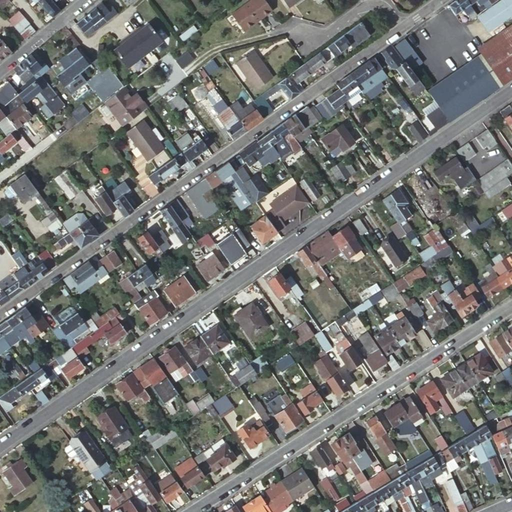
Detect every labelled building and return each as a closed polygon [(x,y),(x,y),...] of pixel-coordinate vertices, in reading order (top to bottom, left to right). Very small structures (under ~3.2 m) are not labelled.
[(8,0),(0,0),(0,8),(1,10),(10,2),(8,0)] [(46,22),(60,10),(50,0),(39,0),(39,1),(38,1),(46,11),(40,16),(46,22)] [(243,30),(270,10),(262,0),(249,0),(231,14),(243,30)] [(467,0),(453,0),(448,4),(455,14),(463,9),(471,19),(478,14),(477,12),(475,10),(470,4),(467,0)] [(511,14),(511,0),(501,0),(479,16),(490,31),(511,14)] [(101,2),(85,15),(97,29),(111,18),(117,13),(111,6),(106,9),(101,2)] [(20,22),(24,18),(18,11),(9,19),(8,20),(11,23),(19,33),(26,27),(20,22)] [(85,15),(74,23),(87,37),(97,29),(85,15)] [(354,26),(327,46),(334,56),(338,54),(357,40),(362,36),(364,39),(376,30),(367,17),(354,26)] [(25,39),(35,31),(24,18),(20,22),(26,27),(19,33),(25,39)] [(162,39),(148,22),(137,31),(136,29),(130,34),(145,53),(162,39)] [(511,25),(478,49),(484,57),(502,84),(511,77),(511,25)] [(71,33),(65,38),(74,48),(75,47),(79,43),(71,33)] [(145,53),(130,34),(123,39),(125,41),(114,49),(128,67),(145,53)] [(0,60),(10,52),(0,39),(0,60)] [(418,79),(405,61),(392,44),(383,51),(387,56),(386,61),(391,68),(395,68),(415,95),(424,89),(422,86),(417,80),(418,79)] [(327,46),(304,63),(287,76),(299,92),(302,90),(297,82),(323,63),(324,64),(334,56),(327,46)] [(75,47),(74,48),(59,60),(65,68),(55,75),(64,86),(74,78),(72,77),(89,63),(75,47)] [(254,90),(271,78),(252,51),(235,63),(254,90)] [(30,54),(21,61),(36,79),(41,75),(49,68),(44,62),(40,66),(30,54)] [(427,90),(428,92),(435,102),(438,107),(449,121),(502,84),(484,57),(480,60),(477,55),(427,90)] [(387,76),(374,57),(351,74),(361,89),(363,92),(387,76)] [(14,91),(17,94),(19,92),(34,80),(36,79),(21,61),(13,68),(15,72),(25,83),(14,91)] [(361,89),(351,74),(337,84),(340,88),(315,105),(326,119),(344,107),(341,102),(347,98),(348,98),(359,90),(361,89)] [(41,75),(36,79),(34,80),(40,88),(35,92),(44,103),(40,106),(48,116),(64,103),(48,84),(41,75)] [(287,76),(253,101),(260,111),(268,105),(264,100),(278,90),(279,90),(282,88),(290,99),(299,92),(287,76)] [(5,80),(0,84),(0,107),(17,94),(14,91),(5,80)] [(19,92),(26,100),(35,92),(40,88),(34,80),(19,92)] [(123,86),(104,101),(117,118),(119,117),(124,124),(137,114),(142,111),(147,107),(141,100),(136,92),(131,96),(123,86)] [(286,102),(290,99),(282,88),(279,90),(278,90),(286,102)] [(213,90),(210,92),(217,103),(221,100),(213,90)] [(210,92),(207,96),(213,105),(217,103),(210,92)] [(186,104),(177,93),(166,101),(174,112),(186,104)] [(217,103),(213,105),(219,114),(219,115),(226,125),(229,129),(226,131),(233,139),(246,130),(234,113),(228,106),(223,98),(221,100),(217,103)] [(228,106),(234,113),(241,108),(236,100),(228,106)] [(423,110),(426,115),(438,107),(435,102),(423,110)] [(7,116),(16,128),(32,115),(23,103),(7,116)] [(234,113),(246,130),(262,119),(255,109),(254,111),(248,103),(241,108),(234,113)] [(74,116),(78,122),(78,121),(89,113),(82,104),(71,113),(74,116)] [(511,109),(508,104),(499,111),(511,129),(511,109)] [(268,105),(260,111),(265,117),(272,112),(268,105)] [(306,105),(294,113),(304,127),(302,129),(303,130),(308,126),(317,120),(309,109),(306,105)] [(313,105),(309,109),(317,120),(322,117),(313,105)] [(425,116),(435,130),(449,121),(438,107),(426,115),(425,116)] [(0,126),(7,136),(16,128),(7,116),(0,108),(0,126)] [(294,113),(282,122),(292,136),(293,135),(298,141),(307,135),(303,130),(302,129),(304,127),(294,113)] [(219,115),(215,119),(221,128),(226,125),(219,115)] [(349,119),(341,124),(354,142),(361,136),(349,119)] [(147,159),(163,148),(143,120),(127,131),(147,159)] [(428,135),(418,120),(408,127),(418,142),(428,135)] [(292,136),(282,122),(269,131),(273,137),(277,142),(277,147),(284,141),(293,154),(302,148),(298,141),(293,135),(292,136)] [(354,142),(341,124),(321,138),(326,145),(325,146),(328,150),(329,149),(338,143),(339,145),(342,143),(345,148),(354,142)] [(308,126),(303,130),(307,135),(310,133),(312,131),(308,126)] [(24,152),(33,149),(16,128),(7,136),(0,141),(0,154),(16,142),(24,152)] [(495,140),(487,128),(479,134),(487,145),(495,140)] [(273,137),(269,131),(256,140),(240,152),(250,165),(256,161),(254,158),(264,151),(270,159),(276,155),(272,150),(274,149),(272,145),(277,142),(273,137)] [(181,151),(180,152),(192,168),(195,166),(190,160),(206,148),(199,138),(198,139),(193,133),(189,136),(187,133),(175,142),(181,151)] [(487,145),(479,134),(472,139),(480,150),(484,148),(487,145)] [(497,143),(495,140),(487,145),(484,148),(486,151),(497,143)] [(172,154),(177,151),(169,141),(165,144),(172,154)] [(467,142),(462,146),(470,157),(475,153),(467,142)] [(338,143),(329,149),(334,156),(342,150),(339,145),(338,143)] [(462,146),(456,150),(464,161),(470,157),(462,146)] [(192,168),(180,152),(147,175),(154,184),(182,165),(187,172),(192,168)] [(358,169),(349,155),(334,166),(344,181),(355,174),(354,172),(358,169)] [(454,180),(466,172),(455,157),(433,172),(439,180),(446,176),(447,178),(451,175),(454,180)] [(501,163),(509,174),(511,172),(511,164),(508,159),(501,163)] [(241,179),(228,160),(214,170),(221,180),(226,176),(233,186),(236,185),(241,192),(247,188),(241,179)] [(501,163),(495,167),(503,178),(509,174),(501,163)] [(489,171),(497,183),(503,178),(495,167),(489,171)] [(70,199),(82,190),(66,169),(54,178),(70,199)] [(221,180),(214,170),(195,183),(202,193),(201,193),(197,196),(203,205),(207,203),(201,194),(202,193),(221,180)] [(483,175),(491,187),(497,183),(489,171),(483,175)] [(257,174),(245,183),(257,201),(270,192),(257,174)] [(33,194),(37,191),(25,175),(11,186),(17,194),(23,202),(33,194)] [(484,189),(485,191),(491,187),(483,175),(477,180),(479,182),(484,189)] [(312,200),(319,195),(306,176),(299,181),(312,200)] [(112,177),(101,184),(108,194),(119,187),(112,177)] [(116,206),(124,217),(133,209),(127,200),(124,195),(131,190),(125,182),(119,187),(108,194),(116,206)] [(478,193),(484,189),(479,182),(473,186),(478,193)] [(106,213),(116,206),(108,194),(101,184),(97,187),(101,193),(95,198),(106,213)] [(309,202),(297,184),(270,203),(274,209),(266,214),(278,231),(284,226),(285,224),(283,221),(309,202)] [(7,188),(6,191),(10,197),(14,196),(17,194),(11,186),(7,188)] [(252,195),(247,188),(241,192),(246,199),(252,195)] [(404,233),(405,234),(411,230),(404,219),(412,214),(406,207),(405,207),(403,205),(408,202),(398,189),(382,200),(394,218),(404,233)] [(50,208),(37,191),(33,194),(46,211),(50,208)] [(423,212),(429,220),(431,219),(434,217),(436,219),(439,217),(441,218),(446,214),(432,195),(420,203),(425,210),(423,212)] [(240,210),(249,204),(247,201),(244,203),(240,197),(234,201),(240,210)] [(175,198),(168,203),(187,229),(194,225),(175,198)] [(263,210),(257,201),(255,200),(249,204),(257,214),(263,210)] [(399,236),(404,233),(394,218),(393,219),(381,201),(374,205),(392,232),(394,230),(399,236)] [(511,214),(511,203),(511,202),(501,210),(507,218),(510,216),(511,214)] [(168,203),(159,210),(175,232),(176,231),(180,237),(188,231),(187,229),(168,203)] [(223,214),(227,220),(232,216),(228,210),(223,214)] [(456,211),(454,212),(450,215),(447,217),(460,237),(469,231),(468,230),(462,220),(456,211)] [(8,212),(0,218),(0,224),(2,227),(13,219),(8,212)] [(58,218),(53,213),(42,221),(46,227),(58,218)] [(263,242),(278,231),(266,214),(251,225),(263,242)] [(87,219),(93,227),(98,224),(92,216),(87,219)] [(226,252),(247,237),(232,216),(227,220),(210,231),(226,252)] [(468,216),(462,220),(468,230),(474,226),(468,216)] [(479,231),(493,222),(490,217),(476,226),(479,231)] [(358,218),(351,222),(360,235),(366,231),(358,218)] [(89,242),(98,235),(93,227),(87,219),(78,226),(89,242)] [(52,233),(63,226),(58,220),(48,227),(52,233)] [(80,248),(89,242),(78,226),(69,233),(57,241),(61,246),(67,242),(68,243),(73,239),(80,248)] [(338,246),(337,246),(341,252),(345,259),(359,249),(351,237),(353,235),(347,226),(332,236),(338,246)] [(162,228),(151,236),(152,237),(159,245),(159,247),(170,239),(162,228)] [(447,245),(446,243),(445,244),(436,229),(433,232),(431,230),(423,236),(429,246),(418,253),(424,261),(432,255),(447,245)] [(151,236),(147,230),(138,237),(149,252),(154,249),(158,255),(163,252),(159,247),(159,245),(152,237),(151,236)] [(188,231),(180,237),(183,241),(191,235),(188,231)] [(306,245),(310,251),(315,259),(316,259),(320,265),(341,252),(337,246),(331,237),(326,231),(306,245)] [(195,241),(200,247),(205,243),(208,248),(215,243),(207,232),(195,241)] [(394,264),(405,257),(392,237),(381,245),(394,264)] [(419,243),(415,238),(410,241),(413,246),(419,243)] [(310,251),(306,245),(297,251),(308,266),(311,264),(319,277),(321,276),(323,278),(327,275),(320,265),(316,259),(315,259),(310,251)] [(452,252),(447,245),(432,255),(437,262),(452,252)] [(112,249),(106,254),(115,267),(122,262),(112,249)] [(19,250),(12,254),(20,267),(27,263),(19,250)] [(40,255),(50,269),(56,265),(45,250),(39,254),(40,255)] [(208,280),(224,269),(212,251),(205,255),(207,258),(197,265),(208,280)] [(106,254),(98,259),(108,272),(110,270),(115,267),(106,254)] [(50,269),(40,255),(33,260),(28,264),(24,267),(28,273),(34,281),(50,269)] [(107,272),(95,255),(63,278),(70,288),(75,285),(79,292),(107,272)] [(432,255),(424,261),(419,264),(426,274),(432,270),(430,267),(437,262),(432,255)] [(506,287),(511,282),(511,263),(508,258),(493,268),(499,277),(506,287)] [(145,262),(136,269),(143,279),(152,272),(145,262)] [(491,296),(506,287),(499,277),(493,268),(492,266),(490,263),(485,266),(491,275),(487,277),(491,283),(485,287),(491,296)] [(24,267),(14,274),(24,288),(34,281),(28,273),(24,267)] [(419,267),(392,284),(397,291),(423,274),(419,267)] [(162,281),(164,284),(178,273),(174,268),(160,278),(162,281)] [(143,279),(136,269),(118,282),(133,302),(141,296),(138,292),(148,285),(143,279)] [(13,273),(0,281),(0,287),(2,291),(0,292),(0,303),(1,305),(8,300),(24,288),(14,274),(13,273)] [(301,304),(297,297),(285,281),(279,273),(268,281),(278,295),(280,294),(284,292),(287,296),(296,308),(301,304)] [(176,305),(196,291),(184,275),(164,289),(176,305)] [(333,285),(327,275),(323,278),(329,288),(333,285)] [(285,281),(297,297),(303,293),(291,276),(285,281)] [(160,278),(159,277),(152,282),(154,287),(162,281),(160,278)] [(483,288),(485,287),(491,283),(487,277),(479,282),(483,288)] [(446,292),(453,286),(448,280),(441,285),(446,292)] [(392,284),(391,283),(379,291),(386,302),(399,294),(397,291),(392,284)] [(474,300),(481,296),(472,283),(465,287),(460,291),(457,288),(454,289),(468,310),(477,305),(474,300)] [(460,315),(468,310),(454,289),(447,294),(460,315)] [(156,297),(159,295),(155,290),(154,290),(152,292),(135,304),(138,309),(140,308),(150,324),(167,312),(156,297)] [(442,299),(436,290),(430,293),(433,298),(437,304),(432,307),(435,312),(431,314),(433,316),(426,320),(432,330),(444,323),(444,324),(452,319),(440,300),(442,299)] [(386,302),(379,291),(371,297),(367,299),(371,305),(376,301),(380,308),(387,304),(386,302)] [(407,307),(415,302),(412,298),(404,303),(407,307)] [(431,308),(432,307),(437,304),(433,298),(427,302),(431,308)] [(371,305),(367,299),(351,309),(355,315),(371,305)] [(407,307),(415,318),(423,313),(416,302),(415,302),(407,307)] [(249,339),(268,326),(252,303),(233,316),(249,339)] [(36,321),(25,305),(15,312),(26,328),(36,321)] [(90,315),(99,327),(119,313),(115,307),(100,317),(96,311),(90,315)] [(355,315),(351,309),(351,310),(334,321),(338,326),(355,315)] [(398,319),(410,337),(415,334),(404,316),(400,311),(395,314),(398,319)] [(26,328),(15,312),(6,319),(17,335),(20,339),(24,336),(29,343),(34,339),(32,336),(26,328)] [(52,329),(67,350),(70,348),(73,346),(74,346),(68,338),(65,334),(71,330),(74,334),(85,326),(82,323),(84,322),(77,312),(52,329)] [(393,313),(381,321),(386,327),(397,320),(393,313)] [(74,346),(73,346),(78,354),(80,356),(86,352),(84,348),(86,346),(104,333),(110,343),(126,332),(116,317),(98,329),(94,332),(74,346)] [(87,321),(94,332),(98,329),(90,318),(87,321)] [(17,335),(6,319),(0,322),(0,331),(3,335),(10,346),(14,343),(11,339),(17,335)] [(398,345),(410,337),(398,319),(397,320),(386,327),(398,345)] [(42,329),(36,321),(26,328),(32,336),(42,329)] [(304,321),(289,332),(298,345),(313,335),(304,321)] [(217,325),(200,336),(211,353),(212,354),(228,342),(217,325)] [(386,353),(398,345),(386,327),(373,336),(386,353)] [(371,339),(364,329),(356,334),(363,345),(371,339)] [(320,330),(314,335),(325,352),(332,348),(320,330)] [(361,361),(341,332),(337,335),(343,345),(342,351),(339,353),(349,368),(361,361)] [(511,344),(505,333),(490,342),(500,358),(511,351),(511,344)] [(14,343),(20,339),(17,335),(11,339),(14,343)] [(211,353),(200,336),(184,347),(195,363),(211,353)] [(357,348),(363,357),(377,348),(371,339),(363,345),(357,348)] [(193,372),(186,361),(185,362),(174,346),(169,350),(164,353),(159,357),(169,372),(181,364),(186,372),(183,373),(188,379),(195,374),(193,372)] [(53,360),(49,363),(53,368),(59,364),(63,371),(68,377),(83,367),(70,348),(67,350),(55,359),(53,360)] [(386,362),(384,358),(377,348),(363,357),(372,371),(386,362)] [(288,355),(287,352),(276,359),(277,362),(288,355)] [(393,371),(400,366),(391,353),(384,358),(386,362),(393,371)] [(480,354),(465,363),(477,381),(491,372),(480,354)] [(293,362),(288,355),(277,362),(276,363),(281,371),(293,362)] [(258,370),(266,361),(260,356),(252,364),(258,370)] [(337,395),(348,387),(328,356),(315,364),(325,380),(326,379),(337,395)] [(153,358),(132,372),(143,388),(150,383),(152,386),(160,380),(163,384),(169,380),(153,358)] [(34,369),(39,366),(35,360),(30,363),(34,369)] [(53,368),(49,363),(46,365),(41,368),(41,367),(40,368),(32,373),(39,383),(41,386),(57,375),(53,368)] [(465,363),(456,369),(467,388),(477,381),(465,363)] [(59,364),(53,368),(57,375),(63,371),(59,364)] [(256,373),(249,364),(235,373),(236,374),(229,379),(234,387),(237,385),(256,373)] [(193,372),(195,374),(200,381),(207,376),(200,367),(193,372)] [(511,374),(508,368),(501,372),(508,384),(511,381),(511,374)] [(467,388),(456,369),(441,379),(452,397),(467,388)] [(508,384),(501,372),(494,376),(501,388),(508,384)] [(39,383),(32,373),(30,375),(24,379),(31,388),(39,383)] [(150,398),(143,388),(142,390),(131,373),(115,385),(126,400),(138,392),(145,402),(150,398)] [(30,389),(31,388),(24,379),(0,395),(0,404),(6,412),(14,407),(10,402),(30,389)] [(175,389),(169,380),(163,384),(168,392),(169,393),(175,389)] [(442,397),(433,381),(417,391),(430,413),(436,410),(434,405),(436,404),(434,401),(438,399),(442,397)] [(322,400),(311,383),(300,390),(305,398),(297,403),(304,413),(312,408),(312,406),(322,400)] [(163,396),(168,392),(163,384),(158,388),(163,396)] [(42,404),(49,400),(41,389),(34,393),(38,400),(42,404)] [(303,419),(286,394),(278,399),(284,408),(274,415),(285,431),(303,419)] [(211,398),(210,396),(196,405),(200,410),(205,406),(206,406),(210,403),(213,401),(211,398)] [(210,403),(217,413),(219,416),(229,409),(227,406),(220,396),(219,397),(213,401),(210,403)] [(254,396),(248,400),(252,406),(258,402),(254,396)] [(410,397),(400,403),(407,416),(411,422),(414,427),(423,421),(420,417),(421,416),(410,397)] [(200,410),(196,405),(191,398),(185,403),(193,415),(200,410)] [(252,406),(266,427),(272,423),(264,411),(265,410),(259,401),(258,402),(252,406)] [(212,416),(217,413),(210,403),(206,406),(212,416)] [(407,416),(400,403),(383,413),(391,425),(407,416)] [(445,415),(451,411),(446,403),(440,407),(445,415)] [(110,440),(115,447),(128,438),(123,431),(128,428),(113,406),(97,418),(105,430),(103,431),(109,440),(110,440)] [(497,417),(498,416),(494,409),(484,415),(488,422),(497,417)] [(181,422),(190,416),(187,412),(178,418),(181,422)] [(460,412),(453,416),(465,436),(473,431),(460,412)] [(390,439),(376,416),(366,421),(371,429),(369,430),(371,434),(373,433),(375,437),(374,438),(384,455),(395,448),(390,439)] [(497,417),(488,422),(486,423),(492,434),(502,430),(499,421),(497,417)] [(511,423),(509,417),(499,421),(502,430),(507,442),(511,440),(511,423)] [(249,447),(268,434),(258,419),(239,432),(249,447)] [(492,434),(486,423),(475,430),(481,440),(488,436),(492,434)] [(147,429),(141,433),(145,439),(151,435),(147,429)] [(154,448),(175,434),(172,429),(162,435),(151,443),(154,448)] [(149,445),(151,443),(162,435),(158,430),(151,435),(145,439),(149,445)] [(481,440),(475,430),(473,431),(465,436),(457,440),(464,451),(468,449),(470,452),(475,450),(479,460),(480,460),(487,457),(481,440)] [(502,430),(492,434),(498,447),(507,442),(502,430)] [(70,442),(70,443),(76,452),(89,471),(104,460),(84,432),(70,442)] [(349,433),(340,439),(353,461),(355,462),(358,468),(363,465),(356,454),(363,450),(357,441),(355,442),(349,433)] [(446,447),(440,436),(434,440),(440,451),(442,450),(446,447)] [(488,436),(481,440),(487,457),(494,473),(502,470),(488,436)] [(212,450),(224,443),(221,438),(210,446),(212,450)] [(353,461),(340,439),(331,444),(336,452),(336,451),(344,462),(347,468),(350,466),(355,474),(361,484),(360,484),(367,495),(372,492),(373,491),(369,485),(366,481),(360,472),(358,468),(355,462),(353,461)] [(457,440),(446,447),(442,450),(447,461),(450,469),(459,463),(457,460),(462,456),(460,453),(464,451),(457,440)] [(197,464),(204,474),(221,463),(222,465),(234,457),(224,442),(224,443),(212,450),(210,446),(209,445),(201,450),(202,451),(206,458),(197,464)] [(498,447),(501,454),(504,452),(510,449),(510,448),(507,442),(498,447)] [(64,448),(69,455),(71,456),(76,452),(70,443),(64,447),(64,448)] [(334,467),(320,446),(312,451),(322,468),(325,466),(328,471),(334,467)] [(423,461),(432,456),(428,450),(405,465),(408,470),(413,467),(423,461)] [(442,450),(440,451),(432,456),(423,461),(427,469),(429,471),(430,472),(431,476),(442,469),(441,468),(442,467),(440,465),(447,461),(442,450)] [(192,457),(197,464),(206,458),(202,451),(192,457)] [(174,468),(186,486),(202,475),(190,457),(174,468)] [(487,457),(480,460),(489,483),(497,480),(494,473),(487,457)] [(16,462),(21,469),(26,466),(21,459),(16,462)] [(427,469),(423,461),(413,467),(420,478),(422,483),(423,484),(428,482),(430,485),(434,483),(431,476),(430,472),(429,471),(427,469)] [(31,483),(21,469),(16,462),(2,471),(12,486),(9,488),(14,495),(31,483)] [(408,470),(405,465),(398,468),(396,465),(384,472),(390,481),(393,479),(405,472),(408,470)] [(420,478),(413,467),(408,470),(405,472),(411,483),(415,481),(420,478)] [(302,468),(281,481),(282,481),(293,500),(314,487),(302,468)] [(146,511),(156,511),(151,504),(161,498),(142,470),(137,473),(143,481),(138,484),(144,493),(137,498),(145,510),(146,511)] [(384,485),(389,482),(390,481),(384,472),(383,471),(376,475),(378,479),(369,485),(373,491),(384,485)] [(411,483),(405,472),(393,479),(399,490),(405,486),(411,483)] [(376,475),(366,481),(369,485),(378,479),(376,475)] [(156,486),(166,501),(182,491),(175,481),(171,476),(156,486)] [(463,502),(460,494),(453,478),(446,481),(455,505),(463,502)] [(132,492),(124,479),(118,483),(126,496),(132,492)] [(393,479),(390,481),(389,482),(384,485),(387,491),(389,493),(391,497),(394,503),(399,500),(405,511),(409,511),(410,511),(411,511),(410,511),(406,502),(404,498),(399,490),(393,479)] [(265,503),(271,511),(280,511),(289,506),(288,503),(293,500),(282,481),(281,481),(275,485),(274,483),(271,485),(272,487),(266,491),(271,499),(265,503)] [(415,491),(411,483),(405,486),(410,494),(415,491)] [(112,485),(108,488),(112,495),(113,496),(118,494),(112,485)] [(387,491),(384,485),(373,491),(372,492),(378,503),(383,511),(388,511),(386,507),(394,503),(391,497),(389,493),(387,491)] [(405,486),(399,490),(404,498),(408,496),(410,494),(405,486)] [(339,498),(333,487),(326,491),(332,502),(339,498)] [(467,511),(472,510),(465,491),(460,494),(463,502),(467,511)] [(378,503),(372,492),(367,495),(356,502),(355,502),(359,509),(361,511),(360,511),(373,511),(371,507),(378,503)] [(106,511),(123,511),(118,504),(113,496),(112,495),(105,499),(107,501),(104,503),(109,510),(106,511)] [(271,511),(265,503),(260,495),(243,506),(246,511),(265,511),(266,511),(271,511)] [(118,504),(123,511),(137,511),(131,502),(128,497),(118,504)] [(131,502),(137,511),(141,511),(145,510),(137,498),(131,502)] [(346,508),(350,505),(346,499),(336,505),(340,511),(346,508)] [(406,502),(410,511),(414,509),(410,500),(406,502)] [(100,511),(93,501),(85,506),(89,511),(100,511)] [(355,502),(350,505),(346,508),(348,511),(360,511),(361,511),(359,509),(355,502)] [(457,511),(466,511),(467,511),(463,502),(455,505),(457,511)]
